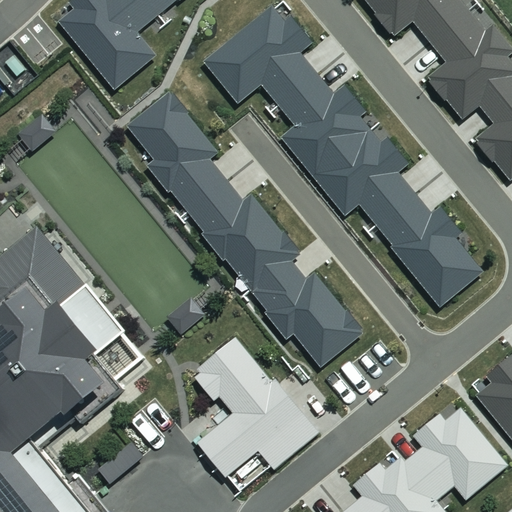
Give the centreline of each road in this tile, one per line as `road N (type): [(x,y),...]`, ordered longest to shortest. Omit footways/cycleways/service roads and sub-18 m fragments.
road 1 (residential): [(511,299),(259,511)]
road 2 (residential): [(321,0),(511,228)]
